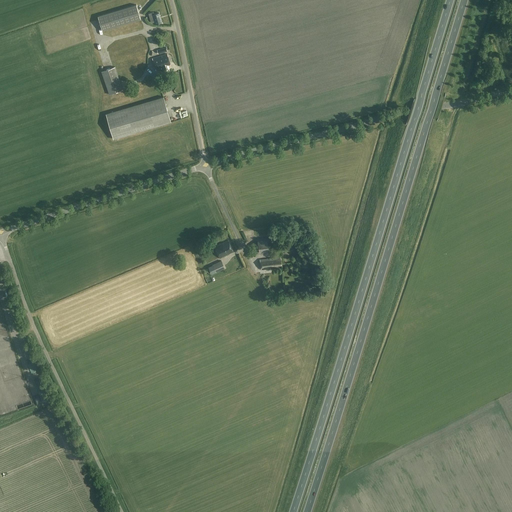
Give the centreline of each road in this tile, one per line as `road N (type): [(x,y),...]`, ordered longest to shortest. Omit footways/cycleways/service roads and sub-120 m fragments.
road 1 (trunk): [(306,511),(465,0)]
road 2 (trunk): [(450,0),(293,511)]
road 3 (tertiary): [(204,163),(511,90)]
road 4 (unclassified): [(121,511),(36,331),(2,232)]
road 5 (tertiary): [(2,232),(204,163)]
road 6 (unclassified): [(204,163),(170,0)]
road 7 (unclassified): [(267,300),(204,163)]
